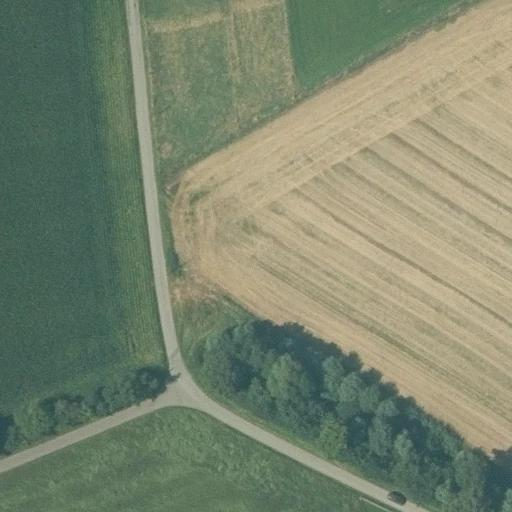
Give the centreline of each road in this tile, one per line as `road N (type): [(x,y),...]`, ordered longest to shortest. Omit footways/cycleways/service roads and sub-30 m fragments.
road 1 (unclassified): [(187,395),(170,363),(162,312),(132,0)]
road 2 (unclassified): [(420,511),(187,395)]
road 3 (unclassified): [(187,395),(0,468)]
